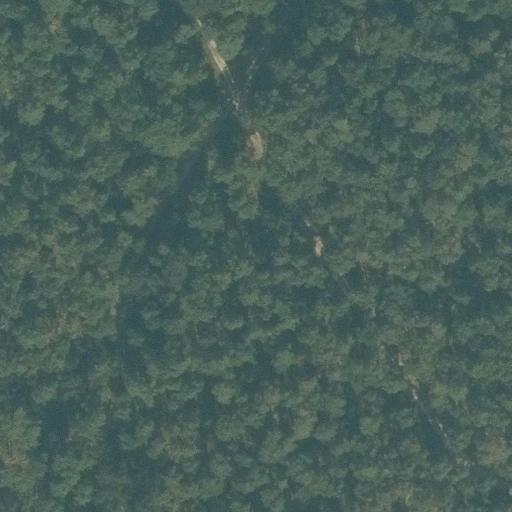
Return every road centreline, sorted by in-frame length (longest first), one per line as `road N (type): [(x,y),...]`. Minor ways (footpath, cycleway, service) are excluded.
road 1 (track): [(511,480),(450,450),(225,118)]
road 2 (track): [(225,118),(146,243),(77,511)]
